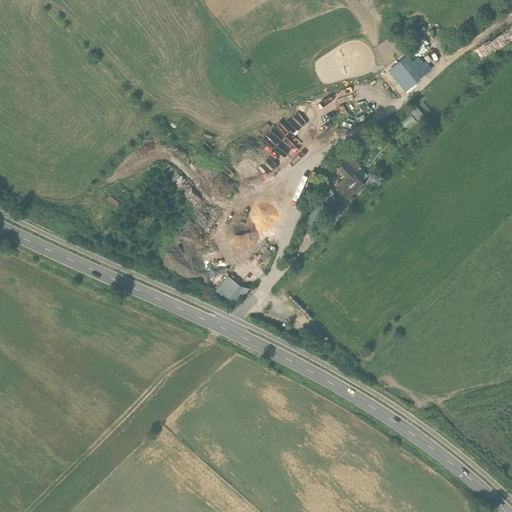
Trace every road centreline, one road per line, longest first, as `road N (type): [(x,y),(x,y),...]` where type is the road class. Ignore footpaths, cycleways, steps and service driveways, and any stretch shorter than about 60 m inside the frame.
road 1 (secondary): [(0,227),(359,400),(503,511)]
road 2 (track): [(262,290),(320,155),(413,94),(462,50)]
